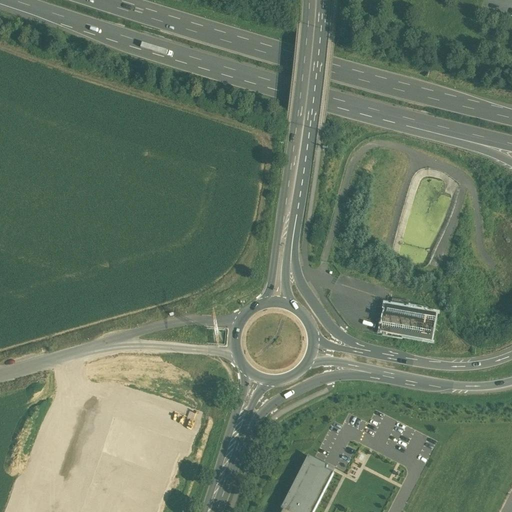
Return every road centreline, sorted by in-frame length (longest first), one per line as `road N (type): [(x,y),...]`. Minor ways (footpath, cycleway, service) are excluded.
road 1 (track): [(225,289),(250,257),(269,146),(249,128),(0,47)]
road 2 (motorway): [(16,0),(430,120)]
road 3 (motorway): [(511,116),(156,17)]
road 4 (track): [(317,281),(353,160),(372,142),(463,172),(474,189),(482,250),(493,262)]
road 5 (primary): [(315,0),(291,210)]
road 6 (motorway): [(376,355),(339,338),(305,294),(291,210)]
road 7 (motorway): [(230,453),(289,395),(370,370)]
road 8 (motorway): [(370,370),(468,386),(511,381)]
road 9 (motorway): [(511,355),(454,367),(376,355)]
road 10 (unclassified): [(119,340),(0,374)]
road 11 (unclassified): [(238,324),(169,323),(119,340)]
